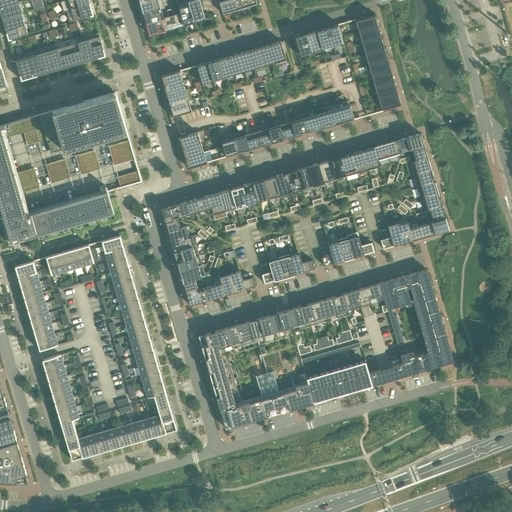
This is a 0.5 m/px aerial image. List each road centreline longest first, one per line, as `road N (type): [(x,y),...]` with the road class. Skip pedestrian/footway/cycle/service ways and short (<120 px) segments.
road 1 (residential): [(180,329),(427,256)]
road 2 (residential): [(217,451),(450,385)]
road 3 (residential): [(178,191),(399,127)]
road 4 (primary): [(511,438),(322,511)]
road 5 (residential): [(0,332),(50,500)]
road 6 (residential): [(50,500),(217,451)]
road 7 (residential): [(180,329),(146,209),(150,199),(178,191)]
road 8 (residential): [(143,69),(273,33)]
road 9 (unclassified): [(450,0),(484,123)]
road 10 (residential): [(217,451),(180,329)]
road 11 (residential): [(178,191),(143,69)]
